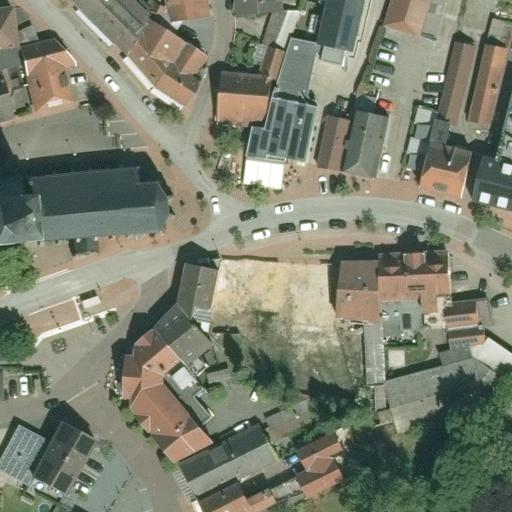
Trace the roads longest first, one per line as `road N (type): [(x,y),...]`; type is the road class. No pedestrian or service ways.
road 1 (residential): [(240,214),(396,218),(511,257)]
road 2 (residential): [(173,153),(39,0)]
road 3 (residential): [(173,153),(201,119),(222,68),(224,0)]
road 4 (residential): [(0,315),(155,260)]
road 5 (residential): [(168,511),(81,383)]
road 6 (residential): [(81,383),(149,309),(155,260)]
